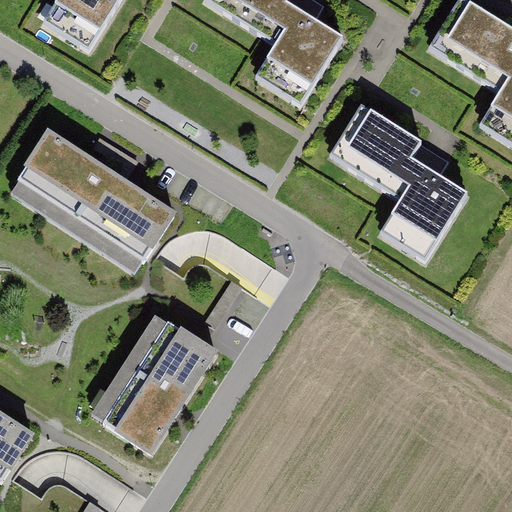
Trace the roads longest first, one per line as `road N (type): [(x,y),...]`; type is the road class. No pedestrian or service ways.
road 1 (residential): [(315,247),(309,236),(0,50)]
road 2 (residential): [(315,247),(309,277),(158,511)]
road 3 (track): [(511,367),(315,247)]
